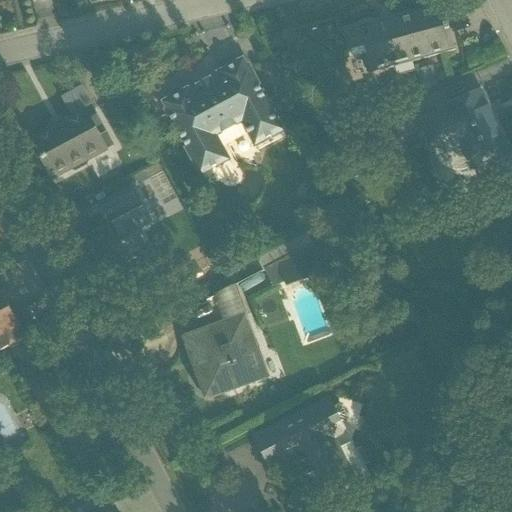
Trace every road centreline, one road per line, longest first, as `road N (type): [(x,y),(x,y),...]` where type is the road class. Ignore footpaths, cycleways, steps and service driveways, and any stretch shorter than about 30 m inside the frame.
road 1 (residential): [(177,511),(0,175)]
road 2 (residential): [(202,0),(0,51)]
